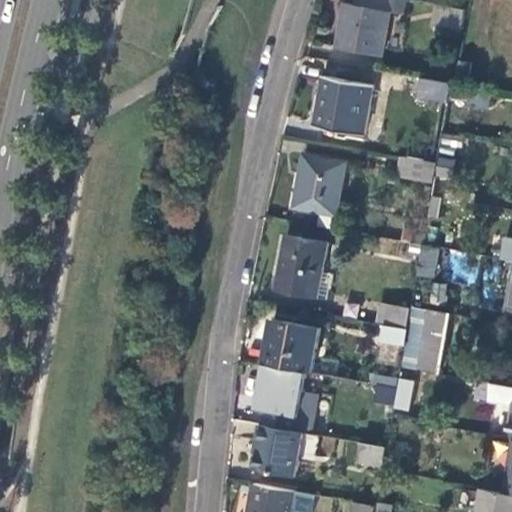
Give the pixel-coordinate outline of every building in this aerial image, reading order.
[(358,0),(358,5),(392,11),(406,13),(408,0),(358,0)] [(339,45),(385,54),(392,11),(358,5),(347,3),(339,45)] [(434,23),(464,28),(468,8),(438,3),(434,23)] [(462,61),(457,83),(468,86),(470,78),(472,63),(466,62),(462,61)] [(317,125),(366,134),(376,84),(327,75),(317,125)] [(450,102),(454,83),(425,78),(421,97),(450,102)] [(297,205),(337,213),(346,164),(307,156),(297,205)] [(435,183),(439,162),(410,157),(407,177),(435,183)] [(278,288),(318,295),(328,242),(288,235),(278,288)] [(380,238),(378,254),(407,257),(409,241),(380,238)] [(422,254),(424,244),(414,242),(412,252),(422,254)] [(432,283),(431,303),(445,303),(446,284),(432,283)] [(409,327),(413,306),(383,301),(379,321),(409,327)] [(451,314),(415,307),(404,369),(440,375),(451,314)] [(275,319),(267,363),(269,363),(309,371),(322,373),(324,359),(316,357),(321,327),(275,319)] [(383,340),(406,344),(408,328),(386,324),(383,340)] [(309,371),(269,363),(266,381),(264,392),(261,407),(267,408),(264,422),(312,432),(315,415),(301,413),(305,390),(309,371)] [(409,409),(413,381),(376,375),(372,403),(409,409)] [(256,391),(264,392),(266,381),(257,380),(256,391)] [(511,387),(492,384),(489,403),(511,407),(506,437),(511,438),(511,387)] [(318,392),(305,390),(301,413),(315,415),(318,392)] [(298,475),(307,431),(264,422),(260,440),(264,441),(259,467),(298,475)] [(384,462),(387,445),(362,440),(358,457),(384,462)] [(292,511),(297,489),(256,482),(249,511),(292,511)] [(511,511),(511,493),(507,492),(484,488),(479,511),(511,511)] [(375,511),(377,504),(355,500),(353,511),(375,511)] [(377,511),(395,511),(397,505),(380,501),(377,511)]
